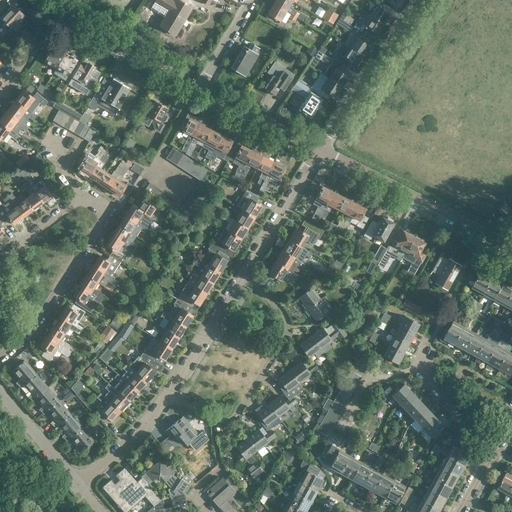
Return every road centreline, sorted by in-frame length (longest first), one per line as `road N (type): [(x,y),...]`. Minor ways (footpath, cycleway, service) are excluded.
road 1 (residential): [(81,489),(165,399),(320,148)]
road 2 (residential): [(0,364),(28,340),(107,216),(82,199),(0,261)]
road 3 (residential): [(511,249),(320,148)]
road 4 (residential): [(320,148),(420,0)]
road 5 (residential): [(198,97),(60,11)]
road 6 (residential): [(320,148),(198,97)]
road 7 (residential): [(493,445),(420,374),(433,350)]
road 8 (tertiary): [(81,489),(0,393)]
